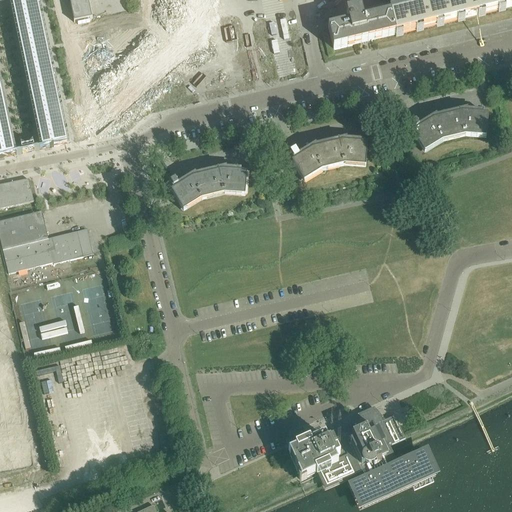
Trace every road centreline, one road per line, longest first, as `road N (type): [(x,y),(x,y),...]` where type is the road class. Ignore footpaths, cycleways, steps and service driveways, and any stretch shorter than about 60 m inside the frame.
road 1 (residential): [(137,144),(153,126),(511,42)]
road 2 (residential): [(379,389),(233,451),(216,388),(359,382)]
road 3 (residential): [(379,389),(426,373),(454,266),(511,251)]
road 4 (residential): [(174,358),(132,164),(137,144)]
road 5 (residential): [(137,144),(0,172)]
